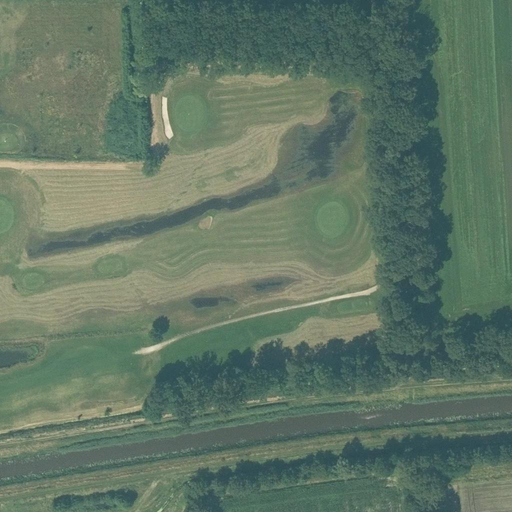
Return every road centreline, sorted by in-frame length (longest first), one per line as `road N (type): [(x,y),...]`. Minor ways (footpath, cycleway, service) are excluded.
road 1 (track): [(0,499),(339,446),(511,434)]
road 2 (track): [(0,446),(411,386)]
